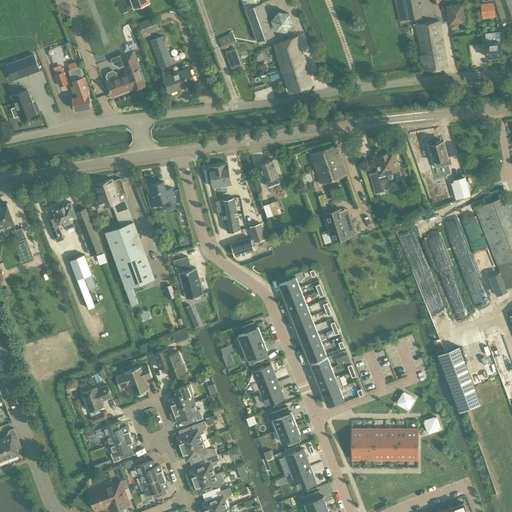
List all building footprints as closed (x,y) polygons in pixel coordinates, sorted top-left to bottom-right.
[(148,0),(130,0),(134,9),(149,3),(148,0)] [(259,0),(240,0),(244,10),(246,9),(261,3),(259,0)] [(422,17),(418,0),(395,0),(400,21),(422,17)] [(511,20),(511,0),(500,0),(508,22),(511,20)] [(495,17),(493,2),(480,4),(482,18),(495,17)] [(258,41),(274,35),(263,3),(261,3),(246,9),(258,41)] [(464,3),(448,4),(448,23),(465,23),(464,3)] [(286,32),(293,23),(289,12),(278,10),(271,19),(275,30),(286,32)] [(158,27),(154,17),(137,24),(141,33),(158,27)] [(305,22),(303,23),(306,31),(309,30),(311,29),(308,21),(307,21),(305,22)] [(426,71),(448,67),(440,21),(415,23),(426,71)] [(486,34),(487,44),(488,58),(503,56),(501,42),(500,32),(486,34)] [(223,49),(237,42),(233,33),(218,39),(223,49)] [(161,68),(173,63),(162,36),(151,41),(161,68)] [(282,67),(305,60),(298,36),(274,44),(282,67)] [(235,49),(226,52),(230,63),(239,60),(235,49)] [(108,72),(106,76),(108,79),(109,80),(107,84),(111,94),(123,89),(125,90),(133,87),(133,89),(145,85),(132,51),(111,59),(113,63),(120,66),(125,65),(128,73),(118,77),(116,72),(113,71),(108,72)] [(34,54),(11,62),(17,78),(40,70),(34,54)] [(305,60),(282,67),(289,91),(312,83),(305,60)] [(76,62),(69,65),(70,70),(78,67),(76,62)] [(69,70),(78,97),(73,98),(74,110),(91,107),(90,95),(80,67),(78,67),(70,70),(69,70)] [(169,92),(195,82),(190,68),(170,75),(168,72),(163,74),(169,92)] [(64,71),(56,74),(60,86),(68,84),(64,71)] [(27,90),(11,95),(16,107),(12,108),(15,117),(19,115),(20,119),(36,113),(27,90)] [(430,145),(434,161),(447,157),(443,141),(441,141),(441,140),(436,142),(436,143),(430,145)] [(321,183),(346,174),(335,145),(311,153),(321,183)] [(370,173),(375,193),(384,190),(382,182),(388,181),(389,182),(395,180),(395,179),(402,177),(399,167),(400,165),(399,162),(398,162),(395,150),(374,155),(378,171),(370,173)] [(452,170),(462,167),(458,155),(449,158),(452,170)] [(267,186),(280,182),(278,176),(273,159),(259,164),(264,181),(266,180),(267,186)] [(213,187),(232,184),(228,163),(210,167),(210,168),(206,169),(209,183),(212,183),(213,187)] [(134,222),(133,222),(125,199),(128,198),(120,179),(113,181),(112,179),(96,185),(101,198),(94,201),(97,209),(103,207),(112,204),(120,227),(106,232),(126,289),(154,279),(134,222)] [(168,206),(176,203),(173,191),(167,192),(163,181),(148,186),(151,193),(148,194),(152,205),(166,201),(168,206)] [(507,288),(511,285),(511,199),(510,194),(475,207),(507,288)] [(216,201),(219,216),(224,215),(227,232),(240,229),(234,197),(216,201)] [(273,215),(281,212),(277,200),(269,203),(273,215)] [(22,261),(34,257),(22,228),(15,231),(15,229),(14,224),(6,203),(0,205),(0,234),(4,233),(2,229),(6,227),(8,232),(12,230),(17,242),(15,243),(22,261)] [(74,212),(71,203),(53,210),(56,218),(59,216),(62,224),(63,223),(64,225),(72,222),(71,220),(78,217),(82,227),(90,224),(86,211),(85,208),(74,212)] [(424,207),(422,204),(419,203),(416,204),(415,208),(416,211),(419,212),(422,211),(424,207)] [(334,241),(350,235),(355,234),(347,209),(343,211),(342,208),(325,213),(334,241)] [(59,216),(56,218),(47,221),(56,243),(64,240),(58,225),(62,224),(59,216)] [(260,223),(250,226),(255,242),(265,238),(260,223)] [(82,227),(80,228),(90,255),(102,251),(91,224),(90,224),(82,227)] [(250,237),(231,244),(235,256),(254,250),(250,237)] [(73,272),(66,274),(73,289),(100,278),(94,265),(98,263),(95,255),(71,265),(73,272)] [(191,269),(188,256),(174,260),(176,267),(180,266),(181,272),(179,272),(186,298),(203,293),(196,268),(191,269)] [(279,284),(283,294),(300,287),(296,277),(279,284)] [(101,278),(73,289),(80,308),(109,298),(101,278)] [(6,287),(0,289),(0,292),(2,298),(9,295),(6,287)] [(283,294),(287,303),(303,296),(300,287),(283,294)] [(173,290),(166,293),(168,299),(175,296),(173,290)] [(303,296),(287,303),(291,312),(307,306),(303,296)] [(109,299),(80,308),(86,324),(114,315),(109,299)] [(190,306),(184,308),(188,319),(195,317),(190,306)] [(311,315),(307,306),(291,312),(294,322),(311,315)] [(88,323),(86,324),(93,340),(119,329),(114,315),(88,323)] [(315,325),(311,315),(294,322),(298,331),(315,325)] [(238,335),(243,346),(263,338),(258,327),(256,328),(254,322),(242,327),(245,332),(238,335)] [(302,341),(318,334),(315,325),(298,331),(302,341)] [(120,330),(93,340),(98,352),(125,342),(120,330)] [(187,330),(181,332),(184,339),(189,337),(187,330)] [(302,341),(306,350),(322,344),(318,334),(302,341)] [(263,338),(243,346),(250,364),(268,356),(266,351),(267,350),(263,338)] [(322,344),(306,350),(310,361),(326,354),(322,344)] [(459,345),(437,354),(458,411),(481,403),(459,345)] [(185,370),(186,368),(184,365),(182,364),(178,351),(168,354),(166,349),(153,353),(159,369),(166,366),(170,377),(185,371),(185,370)] [(224,354),(223,354),(225,360),(227,359),(232,357),(230,351),(229,352),(225,353),(224,354)] [(138,357),(140,363),(148,360),(146,354),(138,357)] [(311,363),(315,374),(332,367),(327,357),(311,363)] [(124,372),(124,373),(116,376),(120,388),(129,385),(133,394),(132,394),(132,395),(137,393),(138,395),(145,393),(144,390),(149,388),(148,388),(145,379),(151,377),(152,377),(147,364),(147,365),(141,367),(140,367),(141,367),(141,366),(124,372)] [(259,388),(278,381),(271,364),(252,371),(256,381),(251,383),(254,391),(259,389),(259,388)] [(332,367),(315,374),(319,384),(335,377),(332,367)] [(319,384),(323,394),(339,387),(340,388),(343,387),(339,376),(335,377),(319,384)] [(285,398),(278,381),(259,388),(259,389),(266,406),(285,398)] [(173,410),(194,402),(191,395),(193,392),(190,384),(183,386),(173,391),(175,396),(170,398),(172,404),(171,404),(173,410)] [(212,384),(208,386),(211,395),(216,393),(217,393),(218,393),(214,384),(212,384)] [(100,413),(98,408),(103,406),(101,401),(111,397),(107,385),(97,389),(96,387),(82,392),(83,395),(82,397),(83,400),(85,401),(94,422),(105,418),(103,412),(100,413)] [(339,387),(323,394),(327,405),(344,398),(340,388),(339,387)] [(194,402),(173,410),(175,415),(176,415),(178,420),(183,418),(185,424),(196,420),(196,421),(203,418),(200,409),(196,409),(194,402)] [(215,415),(223,412),(221,406),(213,409),(215,415)] [(288,407),(270,413),(272,419),(271,419),(275,430),(296,423),(292,411),(290,412),(288,407)] [(110,444),(131,436),(128,431),(126,425),(121,427),(118,421),(95,430),(97,436),(107,437),(110,444)] [(179,443),(181,449),(202,441),(199,434),(206,427),(204,421),(191,425),(191,426),(181,430),(182,435),(177,437),(180,443),(179,443)] [(300,434),(296,423),(275,430),(279,442),(286,439),(289,445),(300,440),(298,435),(300,434)] [(0,439),(0,441),(6,458),(17,454),(15,449),(21,447),(16,434),(15,434),(13,428),(8,430),(6,435),(7,437),(0,439)] [(352,428),(352,444),(363,444),(363,428),(352,428)] [(363,444),(374,444),(374,428),(363,428),(363,444)] [(374,428),(374,444),(384,444),(384,428),(374,428)] [(395,444),(395,428),(384,428),(384,444),(395,444)] [(395,444),(406,444),(406,428),(395,428),(395,444)] [(406,428),(406,444),(418,444),(418,428),(406,428)] [(229,432),(221,434),(224,441),(231,438),(229,432)] [(131,436),(110,444),(113,451),(110,453),(114,462),(121,459),(131,455),(129,449),(134,447),(132,442),(133,441),(131,436)] [(193,463),(217,454),(214,448),(204,448),(202,441),(181,449),(183,454),(184,454),(186,460),(191,458),(193,463)] [(363,444),(352,444),(352,460),(363,460),(363,444)] [(374,460),(374,444),(363,444),(363,460),(374,460)] [(384,444),(374,444),(374,460),(385,460),(384,444)] [(384,444),(385,460),(395,460),(395,444),(384,444)] [(406,459),(406,444),(395,444),(395,460),(406,459)] [(418,444),(406,444),(406,459),(418,459),(418,444)] [(291,473),(310,465),(304,448),(285,455),(291,473)] [(217,454),(193,463),(195,468),(190,470),(192,476),(194,482),(214,474),(212,467),(219,460),(217,454)] [(143,483),(164,475),(162,470),(161,470),(159,465),(154,466),(151,461),(141,465),(141,464),(134,467),(137,476),(140,476),(143,483)] [(95,465),(97,472),(105,468),(103,462),(95,465)] [(243,464),(238,467),(240,473),(246,471),(244,464),(243,464)] [(317,483),(310,465),(291,473),(298,490),(317,483)] [(221,472),(214,474),(194,482),(196,487),(199,493),(204,491),(206,496),(229,487),(220,490),(219,487),(223,478),(221,472)] [(164,475),(143,483),(146,490),(143,493),(147,501),(154,499),(153,499),(164,495),(162,489),(167,487),(165,481),(166,481),(164,475)] [(111,510),(128,504),(120,481),(89,493),(95,510),(109,504),(111,510)] [(229,487),(206,496),(208,501),(203,503),(205,509),(204,510),(205,511),(214,511),(227,507),(224,500),(231,493),(229,487)] [(319,491),(303,497),(309,511),(313,511),(327,507),(323,496),(321,496),(319,491)] [(453,506),(454,511),(467,511),(463,502),(453,506)]
